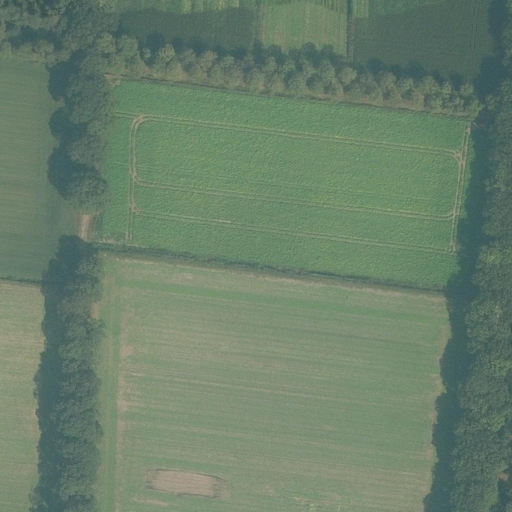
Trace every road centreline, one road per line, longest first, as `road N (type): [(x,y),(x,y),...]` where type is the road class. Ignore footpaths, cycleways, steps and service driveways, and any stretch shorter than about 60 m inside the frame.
road 1 (track): [(511,111),(0,49)]
road 2 (track): [(76,511),(92,60)]
road 3 (unclassified): [(468,511),(511,182)]
